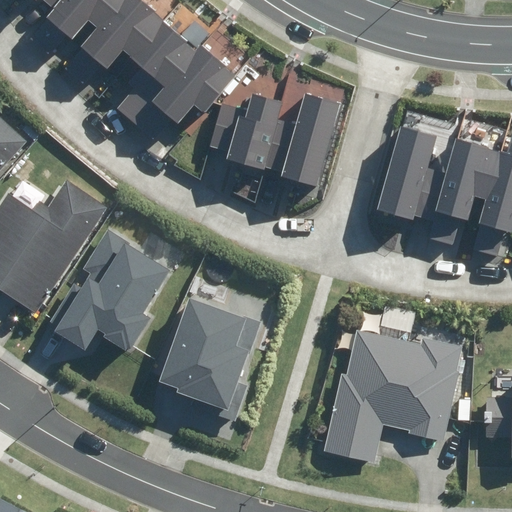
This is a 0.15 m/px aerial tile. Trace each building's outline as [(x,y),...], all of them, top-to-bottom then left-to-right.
[(165,112),(179,124),(196,105),(204,112),(237,74),(202,44),(197,50),(139,0),(35,0),(44,0),(55,9),(48,17),(73,38),(89,20),(98,28),(81,47),(106,69),(122,51),(142,68),(127,84),(133,90),(117,108),(146,133),(165,112)] [(222,104),(210,147),(227,152),(225,160),(264,170),(265,166),(282,171),(280,178),(317,187),(339,105),(302,96),(294,124),(278,119),(282,103),(252,95),(248,110),(222,104)] [(0,170),(27,142),(0,116),(0,170)] [(511,154),(454,138),(444,174),(429,169),(438,137),(400,126),(376,209),(414,220),(415,214),(435,220),(430,238),(454,245),(462,218),(468,220),(475,195),(485,198),(471,248),(498,256),(505,231),(511,232),(511,229),(511,154)] [(0,289),(35,313),(107,207),(66,180),(47,208),(38,201),(32,210),(9,194),(0,207),(0,289)] [(102,336),(125,351),(128,346),(133,350),(152,320),(142,314),(170,269),(109,231),(85,269),(91,272),(82,288),(73,283),(49,321),(58,327),(55,332),(84,350),(97,328),(104,333),(102,336)] [(210,412),(235,420),(248,384),(238,380),(258,321),(190,298),(161,381),(181,388),(179,393),(213,404),(210,412)] [(375,461),(383,428),(384,424),(414,429),(413,434),(445,440),(462,349),(356,330),(348,374),(341,373),(327,452),(375,461)] [(505,393),(478,391),(474,440),(508,442),(507,461),(511,461),(511,372),(507,372),(505,393)] [(0,511),(26,511),(0,499),(0,511)]
